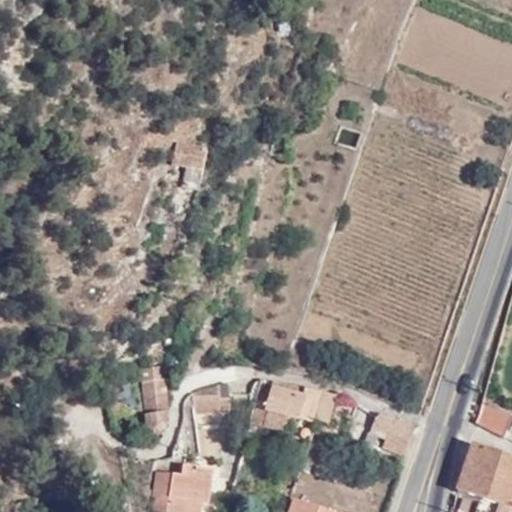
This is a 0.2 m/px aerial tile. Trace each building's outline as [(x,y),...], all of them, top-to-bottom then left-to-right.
[(208,155),(173,144),(166,167),(177,172),(173,190),(195,196),(208,155)] [(166,424),(161,368),(136,370),(142,428),(146,435),(151,437),(157,436),(164,432),(166,424)] [(215,385),(217,413),(227,413),(225,383),(215,385)] [(319,392),(260,384),(253,408),(314,423),(319,392)] [(215,385),(192,394),(192,416),(217,414),(217,413),(215,385)] [(114,390),(105,391),(108,402),(117,399),(114,390)] [(325,426),(333,393),(319,392),(314,423),(325,426)] [(257,425),(284,433),(288,419),(261,411),(257,425)] [(386,446),(404,453),(410,439),(411,440),(415,426),(375,411),(370,423),(376,425),(375,427),(390,434),(386,446)] [(475,426),(502,441),(506,427),(478,411),(475,426)] [(511,511),(511,460),(473,445),(457,493),(481,502),(479,506),(462,501),(458,511),(511,511)] [(185,482),(157,476),(148,511),(210,511),(217,478),(188,471),(185,482)] [(323,511),(289,495),(282,511),(323,511)]
